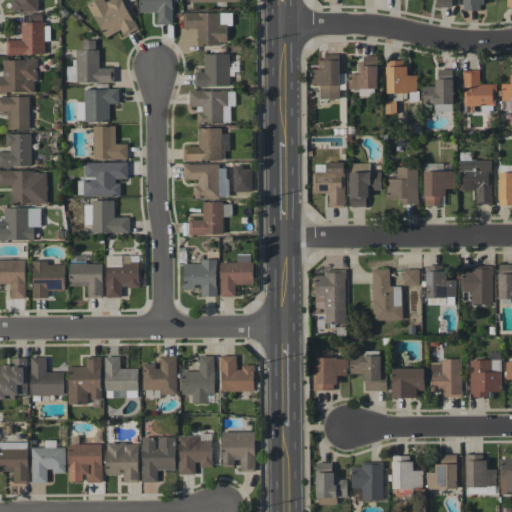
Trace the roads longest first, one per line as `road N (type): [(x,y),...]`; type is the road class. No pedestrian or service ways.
road 1 (tertiary): [(284,0),(285,511)]
road 2 (residential): [(0,330),(284,327)]
road 3 (residential): [(157,70),(161,327)]
road 4 (residential): [(286,29),(382,27),(450,42),(511,40)]
road 5 (residential): [(286,238),(511,234)]
road 6 (residential): [(345,431),(511,428)]
road 7 (residential): [(98,511),(221,510)]
